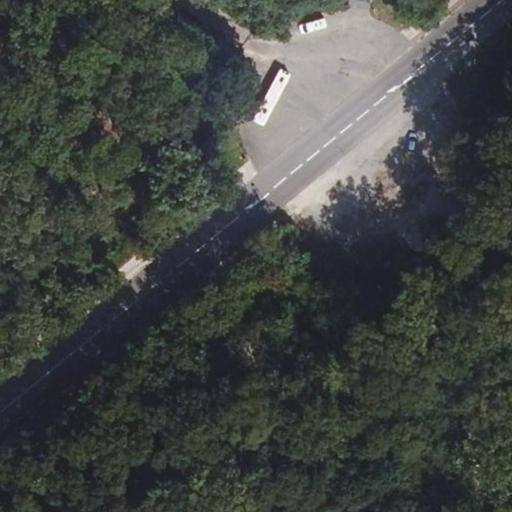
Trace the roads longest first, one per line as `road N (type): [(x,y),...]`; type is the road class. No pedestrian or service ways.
road 1 (secondary): [(0,412),(503,0)]
road 2 (track): [(491,511),(368,182)]
road 3 (track): [(362,115),(194,0)]
